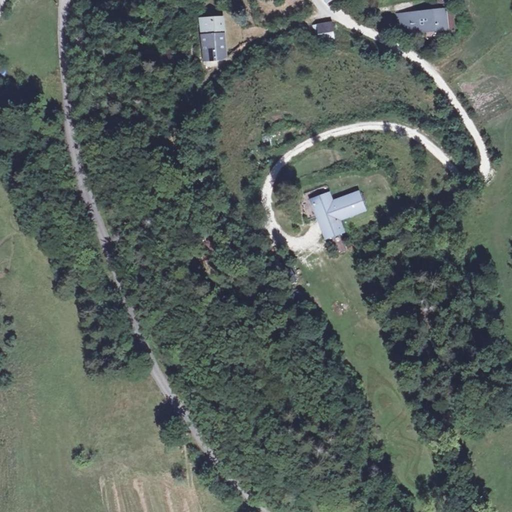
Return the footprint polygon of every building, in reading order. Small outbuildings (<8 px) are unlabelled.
[(403,12),(400,15),(401,27),(409,26),(409,31),(447,27),(445,4),(424,6),(424,10),(403,12)] [(223,18),(199,20),(201,60),(228,58),(223,18)] [(335,23),(317,27),(319,40),(339,39),(335,23)] [(331,189),(312,195),(325,236),(327,236),(342,232),(343,231),(340,217),(363,211),(358,193),(334,200),(331,189)] [(347,249),(342,232),(327,236),(332,253),(347,249)]
